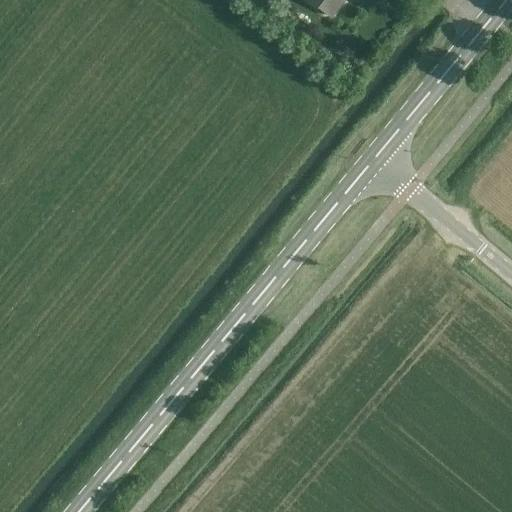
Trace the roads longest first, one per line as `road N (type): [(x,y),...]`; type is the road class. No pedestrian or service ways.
road 1 (tertiary): [(68,511),(374,158)]
road 2 (tertiary): [(374,158),(505,0)]
road 3 (tertiary): [(511,274),(374,158)]
